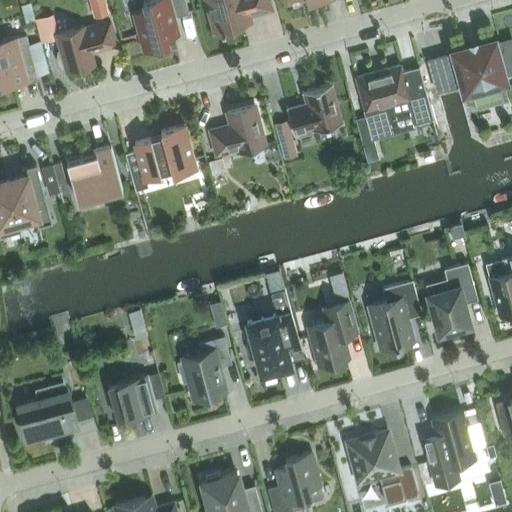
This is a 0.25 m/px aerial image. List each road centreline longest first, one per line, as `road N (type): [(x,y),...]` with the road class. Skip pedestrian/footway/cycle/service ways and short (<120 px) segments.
road 1 (residential): [(0,487),(511,346)]
road 2 (residential): [(0,123),(451,0)]
